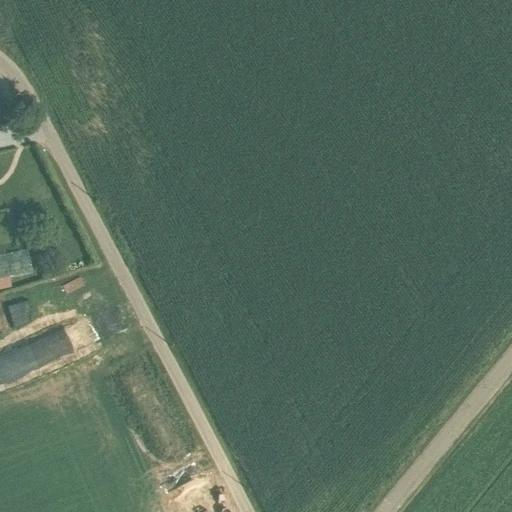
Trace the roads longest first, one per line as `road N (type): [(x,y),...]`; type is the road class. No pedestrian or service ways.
road 1 (unclassified): [(247,511),(26,91),(0,60)]
road 2 (unclassified): [(511,354),(382,511)]
